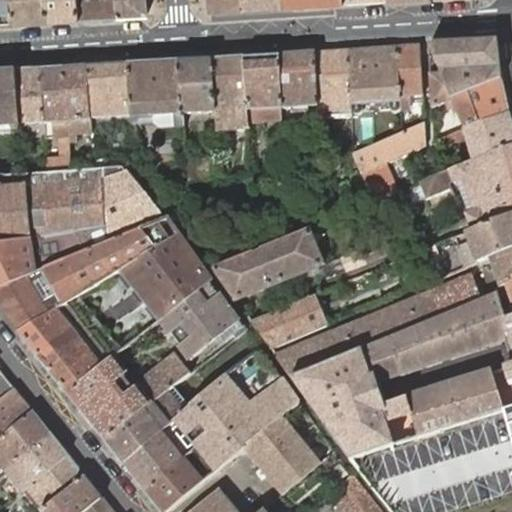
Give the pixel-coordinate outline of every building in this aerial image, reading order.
[(15,0),(0,0),(0,23),(17,23),(15,0)] [(15,0),(17,23),(48,21),(46,0),(15,0)] [(46,0),(48,21),(80,18),(78,0),(46,0)] [(116,0),(78,0),(80,18),(118,16),(116,0)] [(148,14),(146,0),(116,0),(118,16),(148,14)] [(210,0),(211,10),(246,8),(244,0),(210,0)] [(498,42),(431,46),(433,53),(442,74),(452,100),(502,79),(498,42)] [(420,47),(398,48),(402,105),(396,105),(396,114),(397,113),(398,113),(399,113),(399,112),(400,112),(400,111),(401,111),(402,111),(411,110),(410,97),(424,97),(420,47)] [(398,48),(349,52),(353,111),(353,114),(355,115),(360,116),(364,114),(365,111),(364,100),(390,99),(390,110),(393,113),(396,114),(396,105),(402,105),(398,48)] [(349,52),(316,54),(318,107),(319,114),(353,111),(349,52)] [(316,54),(280,56),(283,109),(283,122),(293,121),(292,108),(310,107),(311,120),(319,119),(319,114),(318,107),(316,54)] [(280,56),(245,58),(249,111),(250,123),(283,122),(283,109),(280,56)] [(245,58),(212,60),(216,112),(218,131),(251,129),(250,123),(249,111),(245,58)] [(212,60),(180,62),(184,114),(216,112),(212,60)] [(180,62),(129,66),(133,118),(154,116),(155,124),(160,129),(185,127),(184,114),(180,62)] [(129,66),(88,68),(92,121),(92,122),(93,129),(98,129),(97,120),(133,118),(129,66)] [(88,68),(65,70),(69,124),(70,138),(71,143),(79,142),(78,135),(93,134),(93,129),(92,122),(92,121),(88,68)] [(65,70),(41,71),(45,125),(46,135),(47,139),(56,139),(60,139),(70,138),(69,124),(65,70)] [(41,71),(16,73),(20,126),(21,133),(21,136),(25,136),(25,127),(36,126),(37,135),(46,135),(45,125),(41,71)] [(16,73),(0,73),(0,134),(21,133),(20,126),(16,73)] [(466,130),(509,113),(502,79),(452,100),(442,74),(432,74),(434,109),(453,101),(466,130)] [(475,162),(511,147),(511,121),(509,113),(466,130),(454,134),(441,140),(443,147),(467,136),(475,162)] [(97,120),(98,129),(135,125),(133,118),(97,120)] [(404,134),(355,155),(355,156),(363,175),(376,203),(383,200),(397,194),(384,166),(427,146),(425,124),(404,134)] [(70,138),(60,139),(61,159),(71,159),(71,143),(70,138)] [(497,222),(511,217),(511,147),(475,162),(449,173),(453,184),(467,178),(480,211),(466,217),(472,232),(497,222)] [(220,158),(188,161),(190,186),(222,177),(220,163),(220,158)] [(61,159),(48,160),(50,174),(72,173),(72,164),(71,159),(61,159)] [(96,161),(96,162),(97,172),(126,169),(125,159),(96,161)] [(220,163),(222,177),(229,175),(228,167),(225,163),(220,163)] [(0,178),(0,245),(109,228),(110,243),(165,221),(130,174),(132,173),(129,169),(126,169),(97,172),(72,173),(50,174),(31,176),(24,177),(0,178)] [(449,173),(421,184),(427,200),(449,191),(451,189),(449,185),(453,184),(449,173)] [(418,186),(408,190),(414,205),(427,200),(421,184),(418,186)] [(301,201),(313,229),(335,220),(324,191),(323,192),(322,193),(301,201)] [(490,258),(511,250),(511,217),(497,222),(472,232),(466,234),(470,245),(458,250),(464,263),(475,258),(477,264),(487,260),(490,258)] [(37,275),(0,289),(0,308),(20,334),(61,308),(96,288),(123,271),(181,236),(169,220),(165,221),(88,253),(37,275)] [(110,243),(109,228),(0,245),(0,289),(37,275),(88,253),(110,243)] [(309,231),(215,269),(237,301),(253,322),(279,312),(269,288),(324,265),(309,231)] [(213,282),(181,236),(123,271),(162,322),(211,283),(213,282)] [(329,280),(402,250),(397,238),(328,265),(326,271),(329,280)] [(511,283),(511,250),(490,258),(491,263),(494,269),(486,272),(492,290),(497,289),(500,288),(511,283)] [(279,361),(293,381),(361,353),(483,301),(475,279),(279,361)] [(211,283),(162,322),(161,322),(192,363),(202,354),(220,341),(230,333),(233,336),(236,340),(247,332),(211,283)] [(511,301),(511,283),(500,288),(497,289),(499,295),(509,292),(511,301)] [(511,301),(509,292),(499,295),(507,322),(511,320),(511,301)] [(511,320),(507,322),(499,295),(483,301),(361,353),(293,381),(350,462),(393,447),(423,437),(503,412),(511,409),(511,320)] [(279,312),(253,322),(272,351),(328,327),(315,297),(279,312)] [(61,308),(20,334),(39,357),(71,333),(58,316),(64,311),(61,308)] [(71,333),(39,357),(50,371),(81,345),(71,333)] [(81,345),(50,371),(69,395),(107,365),(103,360),(97,366),(81,345)] [(195,404),(190,409),(184,415),(163,433),(124,466),(146,492),(198,450),(217,473),(245,450),(284,418),(301,404),(263,350),(261,351),(240,366),(210,392),(200,400),(195,404)] [(113,371),(108,364),(107,365),(69,395),(106,442),(145,411),(173,390),(186,380),(191,375),(178,357),(144,383),(137,388),(148,401),(141,406),(126,386),(113,371)] [(0,402),(15,390),(2,373),(0,375),(0,402)] [(200,400),(210,392),(204,387),(195,394),(200,400)] [(15,390),(0,402),(0,441),(34,413),(15,390)] [(145,411),(106,442),(124,466),(163,433),(184,415),(190,409),(176,392),(173,390),(145,411)] [(511,511),(511,409),(503,412),(511,441),(511,511)] [(51,435),(34,413),(0,441),(0,443),(17,464),(51,435)] [(321,464),(284,418),(245,450),(276,488),(282,496),(321,464)] [(17,464),(7,471),(24,493),(68,457),(51,435),(17,464)] [(17,464),(0,443),(0,463),(7,471),(17,464)] [(198,450),(146,492),(161,511),(169,511),(217,473),(198,450)] [(34,511),(44,511),(85,478),(68,457),(24,493),(37,510),(34,511)] [(333,494),(347,511),(382,511),(354,476),(333,494)] [(86,511),(102,499),(85,478),(44,511),(86,511)] [(238,511),(221,491),(194,511),(238,511)] [(34,511),(37,510),(24,493),(15,501),(23,511),(34,511)] [(112,511),(102,499),(86,511),(112,511)]
